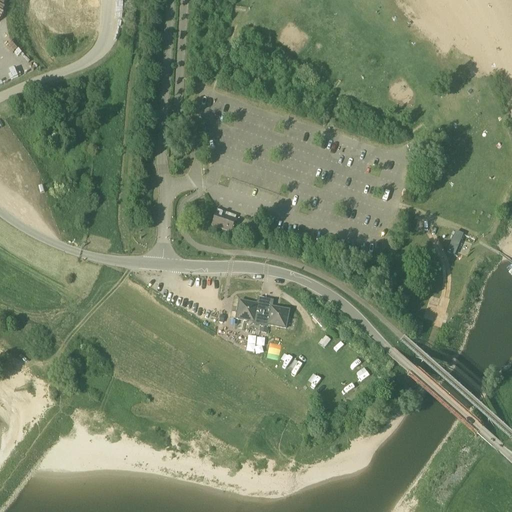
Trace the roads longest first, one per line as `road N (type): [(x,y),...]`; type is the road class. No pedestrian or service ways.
road 1 (unclassified): [(511,458),(326,293),(265,271),(162,266)]
road 2 (track): [(142,0),(117,186),(116,261)]
road 3 (unclassified): [(163,181),(198,175),(177,85),(183,0)]
road 4 (unclassified): [(163,181),(170,0)]
